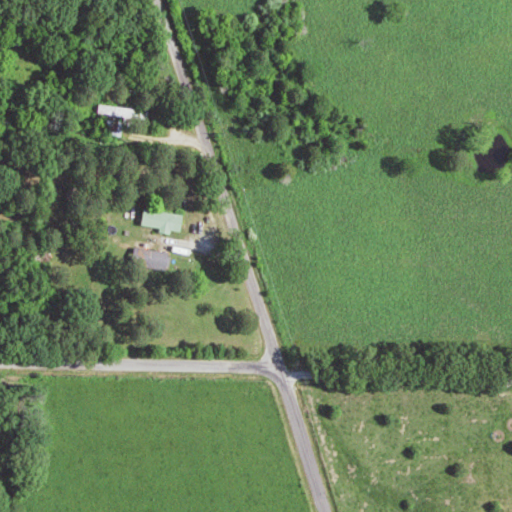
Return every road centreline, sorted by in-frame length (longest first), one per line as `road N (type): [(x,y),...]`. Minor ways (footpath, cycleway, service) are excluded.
road 1 (residential): [(325,511),(154,0)]
road 2 (residential): [(278,366),(0,359)]
